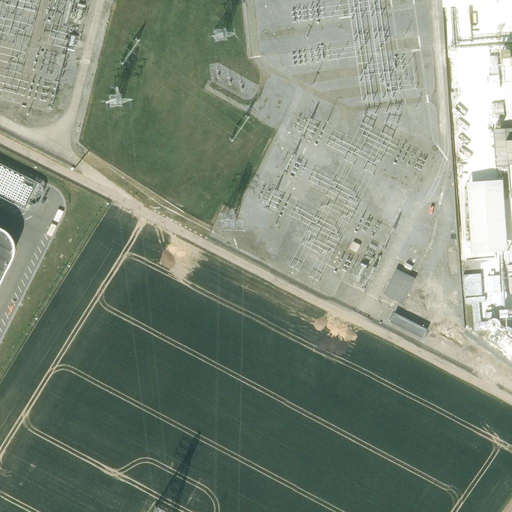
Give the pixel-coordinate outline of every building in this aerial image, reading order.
[(243,0),(231,0),(232,15),(244,14),(243,0)] [(489,83),(500,82),(500,75),(498,56),(497,40),(489,41),(490,56),(492,75),(489,76),(489,83)] [(511,49),(503,50),(504,58),(504,66),(511,65),(511,127),(495,129),(498,166),(511,164),(511,49)] [(503,102),(491,103),(492,118),(504,117),(503,102)] [(504,179),(468,182),(473,253),(509,250),(504,179)] [(395,191),(386,208),(398,214),(406,197),(395,191)] [(0,226),(0,285),(16,252),(17,240),(11,234),(2,227),(0,226)] [(354,241),(350,248),(357,252),(361,245),(354,241)] [(500,262),(481,264),(482,270),(501,268),(500,262)] [(397,269),(384,294),(403,304),(416,278),(397,269)] [(482,273),(464,274),(465,295),(483,294),(482,273)] [(500,275),(488,276),(489,293),(502,292),(500,275)] [(486,296),(466,297),(466,303),(473,302),(476,330),(489,329),(489,324),(488,321),(482,321),(480,302),(486,301),(486,296)] [(509,309),(501,309),(502,317),(510,316),(509,309)] [(396,312),(391,321),(424,337),(428,328),(396,312)] [(500,318),(498,317),(496,318),(494,319),(492,320),(492,323),(491,325),(492,327),(494,329),(496,330),(498,330),(500,330),(502,329),(503,327),(504,325),(504,323),(504,321),(502,319),(500,318)]
